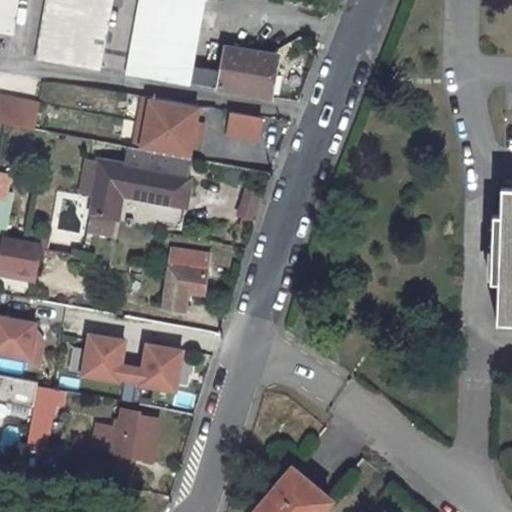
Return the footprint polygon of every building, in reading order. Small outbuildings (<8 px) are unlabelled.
[(0,0),(0,33),(9,35),(14,0),(0,0)] [(97,69),(109,0),(46,0),(36,58),(97,69)] [(202,0),(139,0),(127,73),(219,89),(223,72),(191,67),(202,0)] [(227,47),(223,72),(219,89),(267,97),(274,54),(227,47)] [(134,147),(143,95),(136,94),(127,146),(130,146),(134,147)] [(134,147),(188,157),(191,139),(194,121),(197,104),(143,95),(134,147)] [(0,121),(25,126),(29,102),(0,96),(0,121)] [(257,137),(261,115),(231,110),(227,132),(257,137)] [(203,122),(194,121),(191,139),(200,140),(203,122)] [(134,147),(130,146),(126,167),(98,161),(87,213),(91,214),(113,218),(180,231),(189,179),(186,178),(190,157),(188,157),(134,147)] [(0,198),(4,199),(8,177),(0,175),(0,198)] [(511,188),(500,188),(497,260),(495,322),(511,322),(511,188)] [(91,214),(87,231),(110,235),(113,218),(91,214)] [(0,268),(34,275),(40,243),(4,237),(0,261),(0,268)] [(171,248),(167,277),(163,306),(183,310),(186,289),(202,291),(209,254),(171,248)] [(35,323),(0,317),(0,352),(38,360),(42,339),(33,337),(35,323)] [(118,377),(129,379),(131,367),(120,365),(124,341),(89,335),(82,374),(118,380),(118,377)] [(175,390),(181,350),(146,344),(142,369),(131,367),(129,379),(140,381),(140,384),(175,390)] [(0,400),(33,407),(36,387),(37,382),(0,375),(0,400)] [(54,390),(36,387),(33,407),(25,449),(43,452),(51,406),(54,390)] [(65,392),(54,390),(51,406),(62,408),(65,392)] [(153,458),(159,420),(139,416),(139,412),(121,409),(118,428),(94,424),(90,448),(153,458)] [(320,511),(331,499),(292,466),(254,511),(320,511)]
